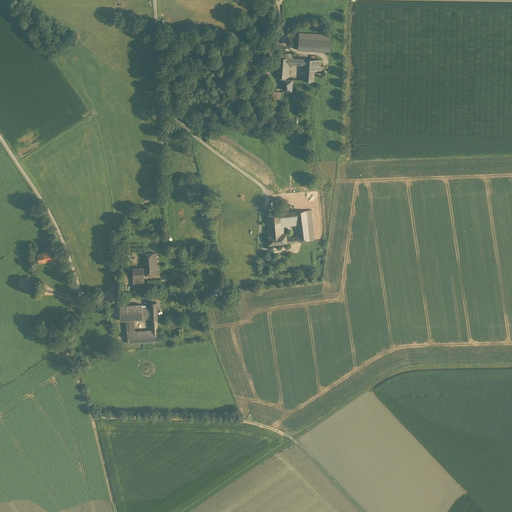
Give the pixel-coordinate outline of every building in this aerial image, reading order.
[(299,33),(298,50),(330,52),(331,36),(299,33)] [(266,52),(257,51),(257,56),(261,57),(260,62),(265,63),(266,52)] [(276,69),(289,70),(290,63),(290,58),(277,57),(276,69)] [(293,58),(290,58),(290,63),(305,65),(303,80),(314,81),(314,75),(315,60),(293,58)] [(276,78),(283,78),(288,79),(289,70),(276,69),(276,78)] [(288,79),(283,78),(282,90),(292,90),(293,79),(288,79)] [(281,92),(273,91),(273,98),(273,104),(282,105),(282,98),(280,98),(281,92)] [(307,210),(294,211),(296,224),(298,236),(298,241),(310,240),(307,210)] [(311,210),(307,210),(310,240),(315,240),(311,210)] [(266,214),(268,235),(281,234),(280,225),(296,224),(294,211),(266,214)] [(281,234),(268,235),(269,244),(287,242),(287,237),(281,238),(281,234)] [(37,254),(39,264),(56,260),(55,256),(54,251),(51,251),(44,253),(37,254)] [(156,253),(143,254),(143,267),(144,272),(156,272),(156,253)] [(144,272),(143,267),(133,268),(133,275),(144,276),(144,272)] [(144,280),(144,276),(133,275),(133,285),(145,285),(144,280)] [(22,286),(33,291),(36,283),(25,279),(24,279),(22,280),(21,282),(20,283),(21,285),(22,286)] [(126,320),(133,319),(143,319),(143,318),(142,308),(142,304),(120,306),(120,320),(126,320)] [(151,318),(151,307),(142,308),(143,318),(151,318)] [(159,341),(157,318),(152,319),(152,330),(134,332),(127,332),(128,343),(159,341)]
